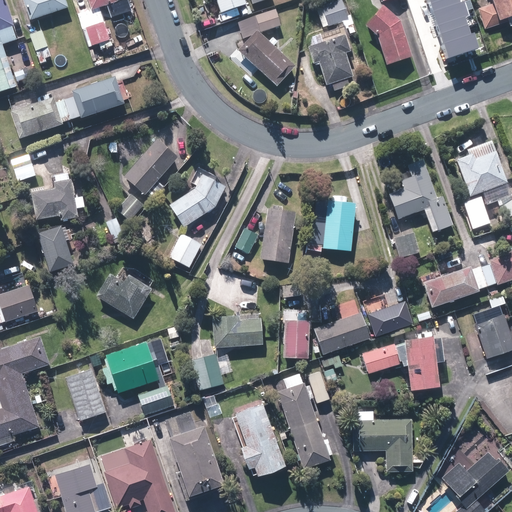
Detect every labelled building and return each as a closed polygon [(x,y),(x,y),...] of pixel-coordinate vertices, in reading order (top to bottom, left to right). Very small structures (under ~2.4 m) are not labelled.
[(0,0),(0,92),(17,86),(4,43),(18,38),(5,0),(0,0)] [(22,0),(30,21),(69,8),(66,0),(22,0)] [(108,20),(103,5),(118,0),(88,0),(91,9),(78,14),(83,30),(86,29),(92,46),(109,41),(102,22),(108,20)] [(231,19),(228,11),(239,6),(243,16),(250,14),(244,0),(216,0),(221,13),(208,18),(211,26),(231,19)] [(348,17),(341,0),(316,10),(322,27),(348,17)] [(430,43),(454,37),(451,27),(469,23),(462,0),(452,0),(420,9),(430,43)] [(511,0),(491,0),(493,4),(478,9),(484,30),(507,22),(509,27),(511,25),(511,0)] [(365,25),(377,36),(386,65),(412,57),(400,21),(383,5),(365,25)] [(243,39),(251,36),(231,58),(251,77),(258,69),(278,86),(296,66),(260,34),(283,27),(278,9),(237,22),(243,39)] [(41,30),(30,33),(41,64),(52,60),(41,30)] [(344,52),(349,50),(345,36),(307,48),(313,65),(319,63),(326,85),(352,76),(344,52)] [(114,76),(72,90),(81,118),(124,103),(114,76)] [(63,124),(54,96),(10,109),(19,138),(63,124)] [(184,160),(158,138),(126,177),(152,199),(184,160)] [(495,151),(475,159),(472,152),(455,159),(469,197),(507,182),(495,151)] [(404,187),(388,192),(396,218),(425,209),(433,234),(453,228),(443,198),(436,200),(424,161),(408,166),(412,177),(402,180),(404,187)] [(211,209),(224,186),(196,171),(190,181),(197,185),(194,191),(171,206),(185,227),(210,210),(211,209)] [(56,189),(31,194),(35,219),(61,215),(62,221),(77,219),(69,173),(54,175),(56,189)] [(511,216),(511,192),(503,196),(511,217),(511,216)] [(143,206),(131,194),(118,208),(130,220),(143,206)] [(326,200),(324,224),(308,223),(306,254),(322,255),(322,249),(352,251),(356,202),(326,200)] [(272,206),(272,209),(267,209),(261,260),(289,263),(295,212),(284,211),(284,207),(272,206)] [(73,264),(60,225),(35,233),(48,272),(73,264)] [(259,236),(244,228),(234,246),(249,254),(259,236)] [(19,229),(8,232),(11,243),(22,240),(19,229)] [(414,231),(393,238),(401,262),(421,255),(414,231)] [(201,245),(180,234),(168,257),(190,268),(201,245)] [(511,252),(488,261),(497,285),(511,278),(511,252)] [(492,284),(485,264),(471,269),(478,289),(492,284)] [(469,265),(423,282),(432,308),(478,291),(478,289),(471,269),(469,265)] [(111,275),(97,297),(134,319),(152,290),(129,276),(125,283),(111,275)] [(0,295),(0,324),(39,311),(30,286),(0,295)] [(407,302),(383,308),(389,330),(413,324),(407,302)] [(361,308),(311,326),(321,352),(370,334),(361,308)] [(476,327),(467,330),(474,352),(484,348),(487,358),(511,349),(511,338),(504,313),(474,323),(476,327)] [(213,318),(215,348),(263,345),(261,319),(238,320),(238,316),(213,318)] [(309,322),(285,321),(284,357),(308,358),(309,322)] [(178,325),(168,328),(171,339),(181,336),(178,325)] [(41,337),(0,350),(0,398),(3,408),(0,409),(0,439),(40,426),(23,374),(50,364),(41,337)] [(431,338),(405,340),(409,391),(436,389),(431,338)] [(107,356),(119,393),(159,380),(147,343),(107,356)] [(393,343),(361,354),(367,373),(400,363),(393,343)] [(224,384),(216,354),(191,361),(199,391),(224,384)] [(93,370),(66,380),(81,422),(109,412),(93,370)] [(320,370),(308,375),(318,403),(331,399),(320,370)] [(304,383),(278,392),(304,468),(330,460),(304,383)] [(169,386),(138,396),(143,414),(175,404),(169,386)] [(286,465),(263,404),(236,414),(248,447),(243,449),(250,468),(255,466),(258,475),(286,465)] [(413,419),(373,419),(374,411),(357,411),(357,418),(354,418),(353,449),(385,450),(385,469),(412,470),(413,419)] [(225,483),(205,426),(170,438),(190,495),(225,483)] [(175,511),(151,440),(102,457),(107,472),(105,472),(118,508),(144,499),(148,511),(175,511)] [(485,511),(475,500),(507,470),(496,458),(495,460),(488,453),(467,471),(458,462),(441,478),(458,497),(457,498),(463,505),(454,511),(485,511)] [(90,465),(56,475),(67,511),(95,511),(89,489),(97,487),(90,465)] [(38,511),(30,486),(0,496),(0,508),(1,511),(38,511)]
